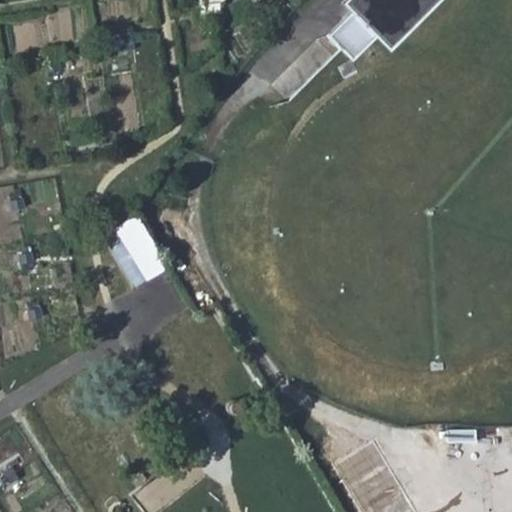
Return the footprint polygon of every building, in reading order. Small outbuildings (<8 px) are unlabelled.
[(342,0),(389,53),(446,0),(342,0)] [(136,29),(123,31),(125,44),(138,42),(136,29)] [(110,33),(112,46),(125,44),(123,31),(110,33)] [(127,57),(125,44),(112,46),(114,59),(127,57)] [(33,60),(35,73),(48,71),(46,58),(33,60)] [(61,69),(48,71),(50,84),(62,81),(61,69)] [(37,86),(50,84),(48,71),(35,73),(37,86)] [(131,209),(105,228),(136,278),(162,262),(131,209)] [(32,279),(19,281),(21,293),(34,292),(32,279)] [(8,296),(21,293),(19,281),(6,283),(8,296)] [(36,304),(34,292),(21,293),(23,307),(36,304)] [(188,406),(196,416),(207,408),(199,398),(188,406)] [(214,418),(207,408),(196,416),(204,426),(214,418)] [(194,434),(204,426),(196,416),(186,424),(194,434)] [(126,487),(144,511),(150,511),(205,471),(184,443),(126,487)] [(333,463),(348,490),(376,474),(361,447),(333,463)] [(14,457),(4,465),(12,476),(22,468),(14,457)] [(0,468),(0,480),(2,483),(12,476),(4,465),(0,468)] [(20,486),(12,476),(2,483),(9,494),(20,486)]
